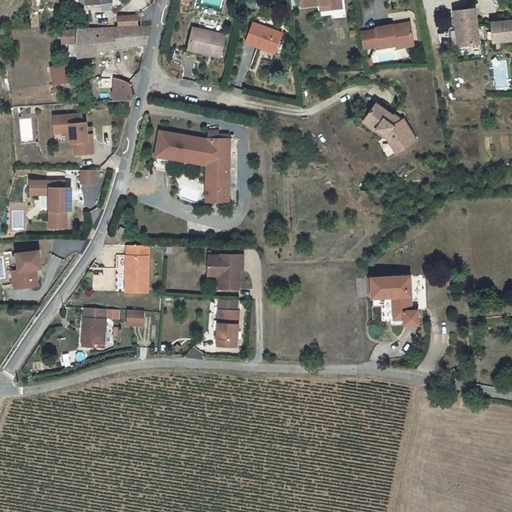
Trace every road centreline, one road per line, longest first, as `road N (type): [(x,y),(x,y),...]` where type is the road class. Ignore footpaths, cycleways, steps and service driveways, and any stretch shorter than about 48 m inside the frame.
road 1 (residential): [(511,395),(373,369),(165,361),(21,392),(0,389)]
road 2 (residential): [(142,79),(98,234),(0,383)]
